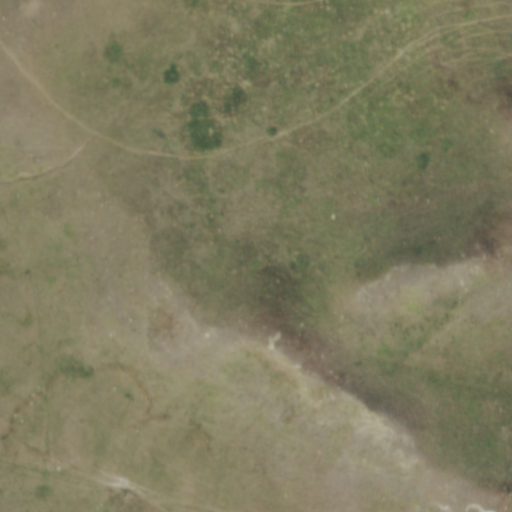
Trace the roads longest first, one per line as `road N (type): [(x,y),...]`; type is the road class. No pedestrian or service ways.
road 1 (track): [(0,415),(95,473),(226,511)]
road 2 (track): [(218,78),(140,116),(46,179),(0,186)]
